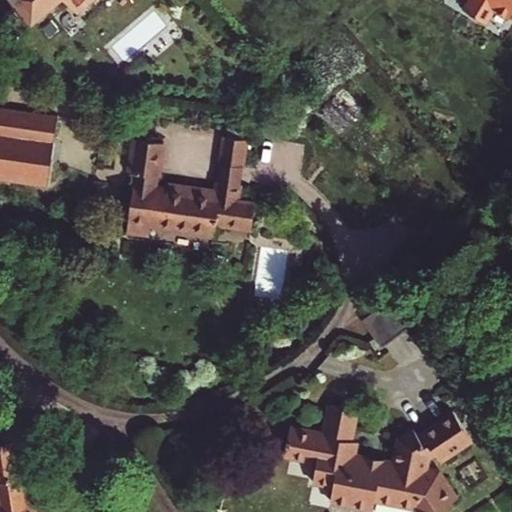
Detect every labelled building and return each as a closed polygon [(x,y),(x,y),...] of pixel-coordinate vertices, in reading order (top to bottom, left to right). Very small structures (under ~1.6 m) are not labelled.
[(12,0),(31,23),(58,0),(67,0),(77,12),(90,0),(12,0)] [(511,0),(469,0),(465,9),(486,21),(494,8),(509,17),(511,11),(511,0)] [(55,116),(0,108),(0,179),(45,186),(55,116)] [(219,167),(224,167),(238,169),(242,171),(246,143),(224,139),(219,167)] [(235,186),(221,184),(216,183),(215,192),(168,185),(167,188),(166,194),(150,191),(153,177),(158,178),(164,145),(133,140),(128,173),(132,174),(137,175),(135,189),(133,189),(125,234),(148,238),(150,226),(214,237),(216,226),(251,232),(255,206),(238,202),(240,187),(235,186)] [(235,186),(238,169),(224,167),(221,184),(235,186)] [(157,186),(158,178),(153,177),(150,191),(166,194),(167,188),(157,186)] [(362,320),(382,347),(409,328),(390,300),(362,320)] [(357,411),(330,405),(325,434),(291,427),(285,456),(317,462),(314,483),(334,487),(331,502),(374,510),(376,500),(415,507),(418,511),(439,511),(440,509),(457,498),(445,479),(440,483),(425,480),(429,458),(436,453),(441,461),(473,440),(454,412),(410,440),(405,433),(399,437),(394,464),(355,456),(357,442),(352,441),(357,411)] [(31,511),(19,503),(18,497),(10,442),(0,443),(0,511),(31,511)]
